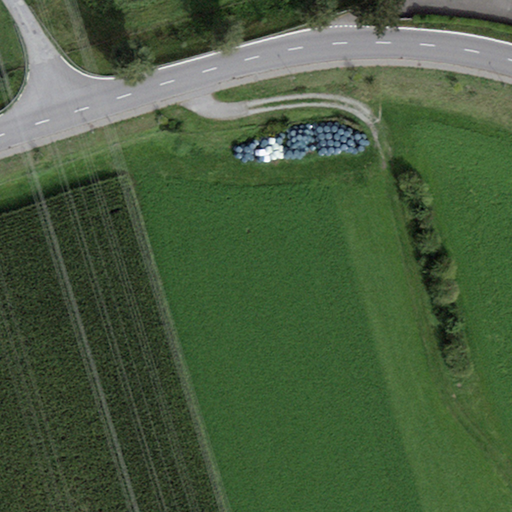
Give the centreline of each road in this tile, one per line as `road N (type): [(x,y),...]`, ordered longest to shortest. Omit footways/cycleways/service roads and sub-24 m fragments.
road 1 (tertiary): [(511,62),(477,52),(330,43),(262,56),(0,137)]
road 2 (track): [(9,0),(27,23),(62,117)]
